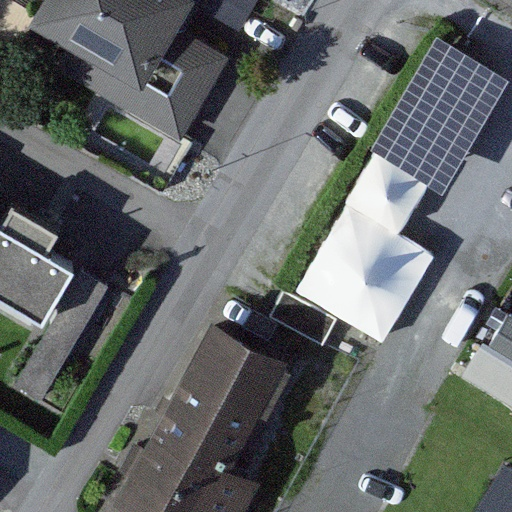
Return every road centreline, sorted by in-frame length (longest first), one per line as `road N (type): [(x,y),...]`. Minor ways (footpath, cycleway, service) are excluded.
road 1 (residential): [(231,249),(71,511)]
road 2 (residential): [(380,0),(231,249)]
road 3 (residential): [(231,249),(0,122)]
